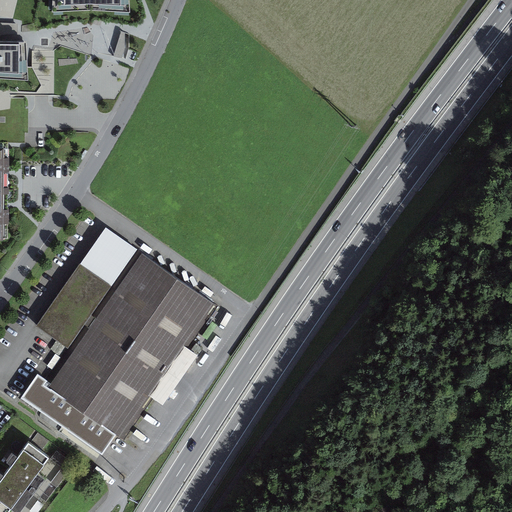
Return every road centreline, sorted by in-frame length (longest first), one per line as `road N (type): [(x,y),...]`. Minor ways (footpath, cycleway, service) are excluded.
road 1 (trunk): [(511,2),(344,225),(154,511)]
road 2 (trunk): [(182,511),(389,202),(511,40)]
road 3 (track): [(511,140),(304,385),(213,511)]
road 4 (residential): [(252,313),(77,186)]
road 5 (tertiary): [(77,186),(176,0)]
road 6 (tertiary): [(1,297),(77,186)]
